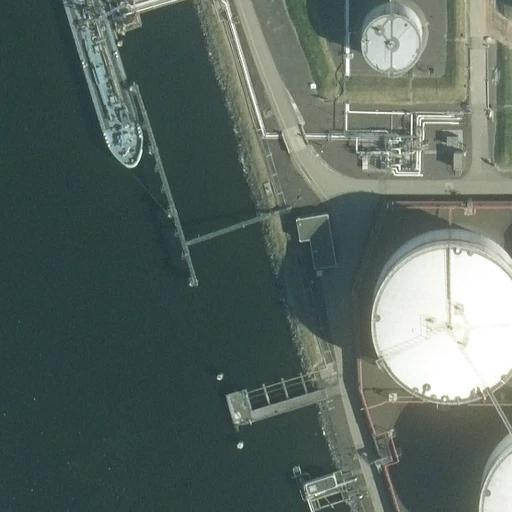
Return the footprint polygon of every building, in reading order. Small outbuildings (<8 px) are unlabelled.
[(420,45),(422,37),(421,30),(420,25),(417,17),(411,10),(406,7),(400,5),(394,4),(389,4),(383,5),(377,7),(370,12),(367,17),(364,23),(362,28),(362,34),(363,43),(365,48),(368,53),(376,59),(381,62),(386,63),(394,63),(400,62),(405,61),(411,57),(417,50),(420,45)] [(463,168),(463,152),(453,151),(453,167),(463,168)] [(336,264),(328,213),(296,218),(300,239),(310,238),(314,267),(336,264)] [(435,226),(416,232),(399,243),(385,258),(375,276),(371,296),(371,316),(376,336),(386,353),(400,368),(418,379),(437,385),(457,386),(477,382),(496,373),(511,360),(511,358),(511,251),(510,249),(494,236),(476,228),(455,224),(435,226)] [(511,511),(511,427),(506,431),(493,446),(483,464),(478,484),(478,504),(480,511),(511,511)]
